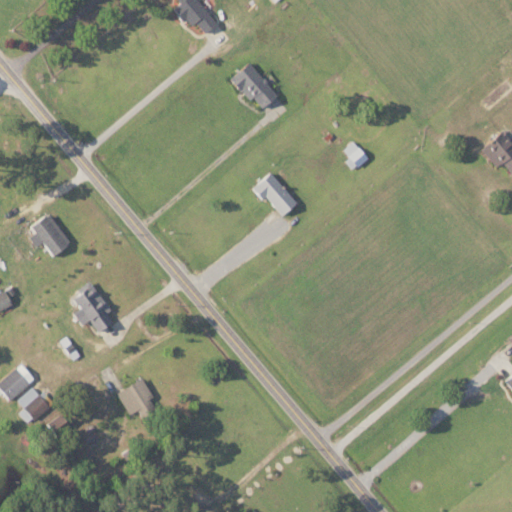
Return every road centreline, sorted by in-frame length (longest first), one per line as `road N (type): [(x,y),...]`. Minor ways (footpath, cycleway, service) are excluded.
road 1 (residential): [(381,511),(0,53)]
road 2 (residential): [(511,277),(319,440)]
road 3 (residential): [(0,79),(93,0)]
